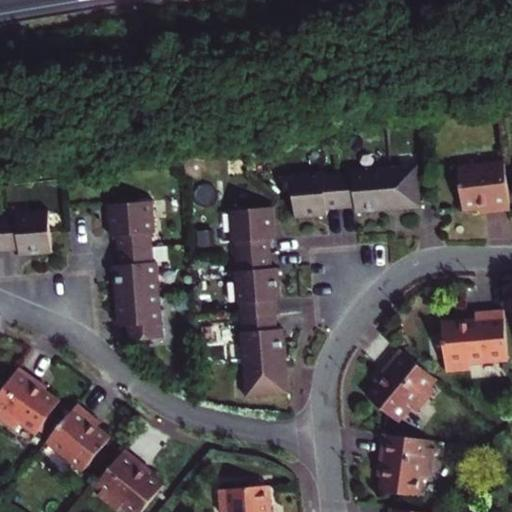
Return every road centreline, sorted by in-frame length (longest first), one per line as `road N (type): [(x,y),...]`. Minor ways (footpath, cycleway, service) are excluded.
road 1 (residential): [(0,304),(73,335),(191,415),(326,438)]
road 2 (residential): [(326,438),(326,367),(382,288),(426,260),(511,258)]
